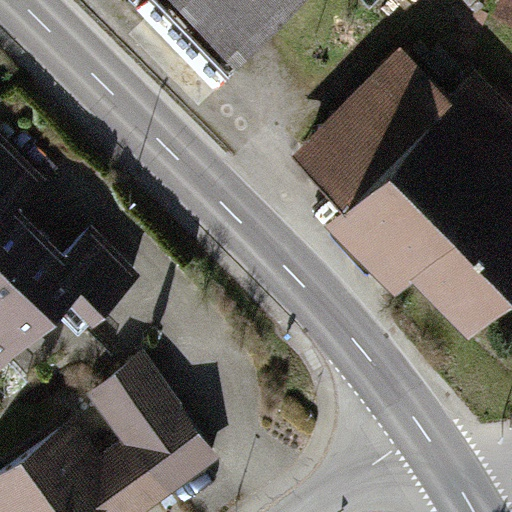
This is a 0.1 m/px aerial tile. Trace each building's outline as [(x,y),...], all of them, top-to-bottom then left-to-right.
[(192,0),(246,55),(303,0),(192,0)] [(511,164),(393,58),(304,156),(487,321),(511,293),(511,164)] [(0,301),(90,211),(0,126),(0,301)] [(158,279),(90,211),(0,301),(0,346),(45,392),(158,279)] [(145,354),(97,389),(131,436),(168,486),(215,451),(145,354)] [(65,425),(0,472),(0,490),(15,511),(80,511),(104,495),(111,489),(93,463),(65,425)] [(133,511),(168,486),(131,436),(93,463),(111,489),(104,495),(115,511),(133,511)]
